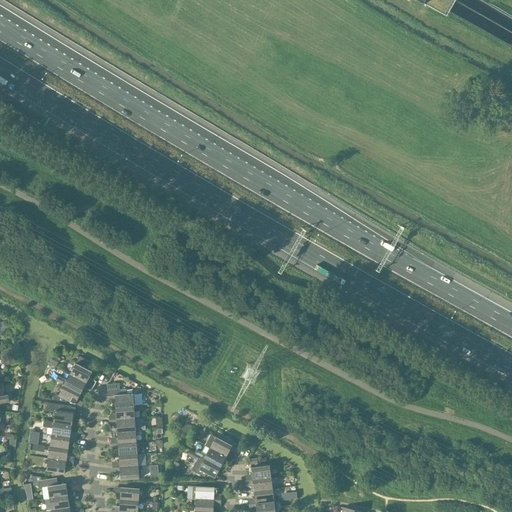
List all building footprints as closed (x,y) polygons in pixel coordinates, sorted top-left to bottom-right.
[(70,374),(86,383),(92,372),(90,370),(93,363),(83,358),(80,365),(75,363),(70,374)] [(64,385),(81,393),(86,383),(70,374),(64,385)] [(68,401),(75,404),(81,393),(64,385),(59,395),(56,394),(55,394),(54,396),(53,400),(67,402),(68,401)] [(114,396),(115,408),(134,406),(133,394),(126,394),(126,389),(120,390),(107,391),(108,396),(114,396)] [(0,403),(9,401),(8,394),(0,396),(0,403)] [(53,423),(72,425),(73,414),(76,414),(77,408),(71,407),(72,406),(66,406),(66,405),(47,402),(46,409),(55,410),(53,422),(53,423)] [(115,408),(116,420),(138,418),(140,417),(140,411),(144,410),(143,405),(136,406),(134,406),(115,408)] [(117,432),(136,430),(138,430),(138,435),(145,434),(145,425),(140,425),(138,424),(138,418),(116,420),(117,432)] [(52,434),(70,437),(72,425),(53,423),(53,422),(44,421),(43,427),(53,428),(52,434)] [(183,426),(180,431),(188,434),(190,429),(183,426)] [(117,432),(118,443),(136,442),(136,430),(117,432)] [(50,446),(68,449),(70,437),(52,434),(50,446)] [(205,445),(226,457),(232,446),(211,434),(205,445)] [(119,455),(137,454),(143,454),(142,442),(136,442),(118,443),(119,455)] [(199,456),(221,467),(226,457),(205,445),(199,456)] [(48,458),(66,461),(68,449),(50,446),(48,458)] [(206,474),(215,478),(221,467),(199,456),(189,451),(187,455),(197,460),(191,470),(204,477),(206,474)] [(119,455),(119,467),(138,466),(137,454),(119,455)] [(46,471),(64,473),(66,461),(48,458),(46,471)] [(251,467),(252,480),(271,477),(269,465),(251,467)] [(119,467),(120,480),(139,479),(138,466),(119,467)] [(49,498),(68,496),(66,483),(58,485),(57,478),(42,480),(41,477),(32,476),(33,486),(38,485),(39,488),(48,486),(49,498)] [(252,480),(254,492),(272,489),(271,477),(252,480)] [(195,499),(214,500),(214,487),(196,486),(193,486),(192,499),(195,499)] [(120,500),(138,501),(139,488),(121,487),(120,500)] [(254,492),(255,504),(274,501),(272,489),(254,492)] [(51,510),(70,508),(68,496),(49,498),(51,510)] [(195,511),(213,511),(214,500),(195,499),(195,511)] [(119,511),(125,511),(137,511),(138,501),(120,500),(119,511)] [(255,504),(256,511),(275,511),(274,501),(255,504)]
